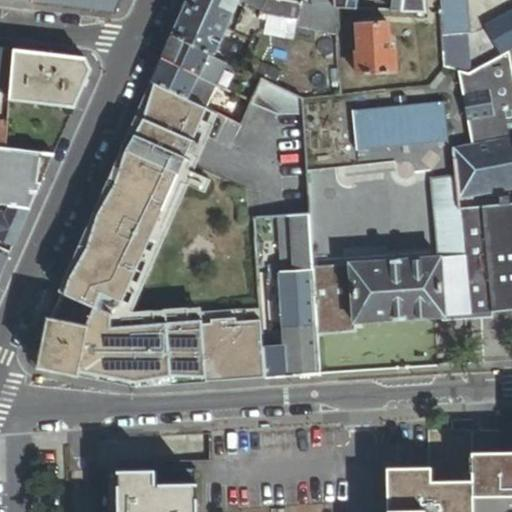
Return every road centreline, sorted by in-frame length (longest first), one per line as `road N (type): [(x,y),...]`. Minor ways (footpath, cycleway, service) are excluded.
road 1 (residential): [(0,387),(143,410),(511,386)]
road 2 (residential): [(0,351),(135,39)]
road 3 (residential): [(0,23),(135,39)]
